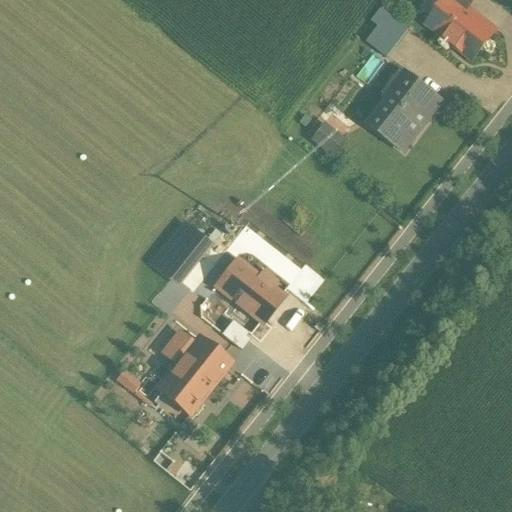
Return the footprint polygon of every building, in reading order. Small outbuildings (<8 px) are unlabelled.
[(467,10),(455,0),(446,0),(427,24),(473,60),(496,32),(467,10)] [(475,0),(446,0),(455,0),(467,10),(475,0)] [(408,31),(382,11),(372,24),(378,28),(365,44),(386,60),(408,31)] [(410,77),(370,127),(402,152),(441,101),(410,77)] [(343,144),(322,127),(308,144),(329,161),(343,144)] [(283,297),(217,245),(196,272),(262,324),(283,297)] [(192,344),(178,333),(159,356),(173,367),(192,344)] [(199,340),(159,390),(190,415),(230,365),(199,340)] [(138,386),(123,374),(116,383),(131,395),(134,392),(138,386)] [(134,392),(131,395),(148,408),(150,405),(134,392)]
